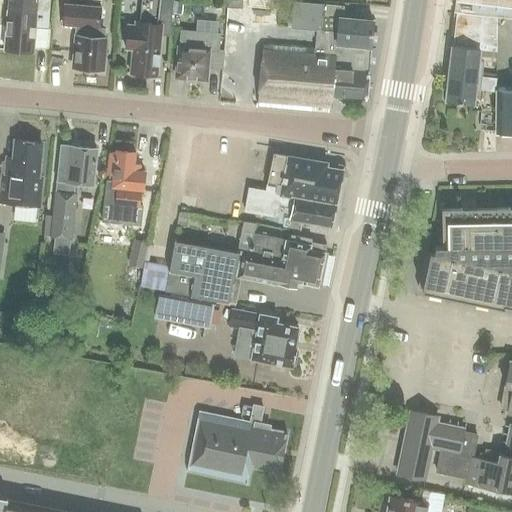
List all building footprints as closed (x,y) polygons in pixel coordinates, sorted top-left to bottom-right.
[(0,25),(0,46),(4,47),(4,51),(32,53),(34,29),(47,30),(49,0),(8,0),(6,26),(0,25)] [(128,25),(125,50),(132,50),(130,74),(156,77),(161,36),(169,37),(172,14),(173,3),(173,0),(141,0),(139,23),(135,22),(135,26),(128,25)] [(242,9),(242,0),(227,0),(227,8),(242,9)] [(511,0),(461,0),(466,0),(464,13),(465,14),(497,18),(511,18),(511,0)] [(173,3),(172,14),(185,16),(187,4),(173,3)] [(305,4),(303,30),(317,31),(316,40),(371,45),(374,21),(343,19),(344,7),(305,4)] [(76,27),(76,36),(75,36),(73,53),(76,53),(75,69),(102,71),(105,39),(99,38),(102,8),(65,5),(63,26),(76,27)] [(497,18),(464,13),(457,13),(453,46),(445,102),(472,105),(475,89),(495,92),(496,79),(476,77),(480,50),(496,52),(497,18)] [(219,50),(220,34),(180,30),(176,77),(206,80),(207,68),(222,69),(224,51),(219,50)] [(371,45),(316,40),(316,50),(292,48),(293,40),(283,39),(266,37),(265,45),(264,45),(258,105),(329,112),(330,109),(333,98),(367,100),(369,76),(371,47),(371,45)] [(496,134),(511,133),(511,90),(496,90),(496,134)] [(0,203),(37,207),(39,192),(40,179),(38,178),(42,145),(17,142),(15,160),(8,159),(6,176),(0,175),(0,203)] [(94,185),(97,150),(61,146),(52,237),(73,239),(77,195),(74,195),(75,183),(94,185)] [(145,172),(140,171),(141,165),(135,165),(136,153),(117,151),(116,155),(111,154),(109,177),(114,177),(113,182),(106,181),(102,221),(119,223),(121,205),(139,207),(141,190),(143,190),(145,172)] [(267,190),(266,193),(336,204),(344,170),(326,167),(327,163),(275,154),(267,190)] [(332,226),(336,204),(266,193),(267,190),(249,187),(245,210),(285,217),(283,226),(301,229),(303,221),(332,226)] [(511,208),(442,210),(443,248),(436,248),(435,254),(426,252),(418,288),(511,307),(511,208)] [(290,241),(254,234),(256,223),(242,221),(238,246),(243,247),(242,254),(176,241),(167,292),(236,305),(241,277),(297,288),(298,282),(318,286),(319,284),(321,285),(327,253),(325,252),(327,245),(311,242),(312,239),(291,235),(290,241)] [(135,238),(129,265),(142,268),(148,241),(135,238)] [(213,305),(158,294),(154,317),(208,327),(213,305)] [(30,303),(19,302),(18,313),(16,330),(27,331),(30,303)] [(233,309),(233,310),(231,310),(229,324),(230,324),(230,326),(239,327),(234,354),(252,358),(252,359),(291,367),(298,328),(276,323),(277,318),(233,309)] [(58,314),(54,327),(64,330),(68,317),(58,314)] [(0,427),(22,432),(29,437),(38,439),(45,437),(68,441),(75,446),(83,448),(93,445),(115,450),(122,455),(131,456),(133,447),(130,440),(134,416),(139,410),(143,388),(0,361),(0,427)] [(511,362),(509,362),(504,385),(511,386),(511,389),(507,414),(511,414),(511,437),(508,456),(498,454),(497,462),(473,457),(477,436),(463,433),(464,428),(437,422),(438,418),(410,412),(397,474),(425,479),(432,448),(441,450),(436,472),(467,479),(466,485),(511,494),(511,362)] [(279,473),(287,433),(269,429),(270,426),(259,423),(263,407),(254,405),(250,422),(200,411),(187,470),(247,483),(251,467),(279,473)] [(426,511),(428,504),(421,502),(389,497),(386,511),(426,511)]
